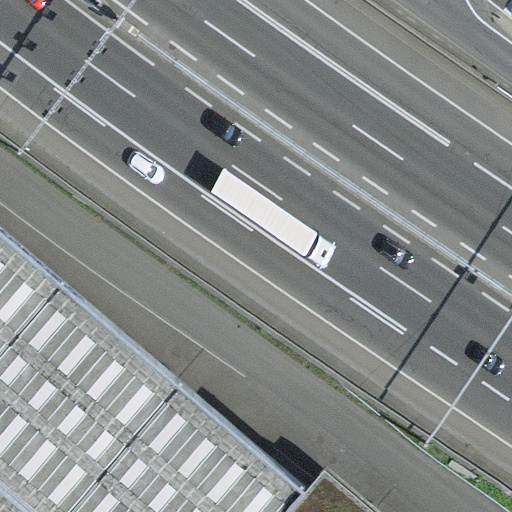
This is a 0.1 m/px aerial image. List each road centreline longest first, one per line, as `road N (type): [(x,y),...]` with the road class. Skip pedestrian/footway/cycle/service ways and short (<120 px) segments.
road 1 (motorway): [(1,0),(511,362)]
road 2 (unclassified): [(460,511),(0,156)]
road 3 (motorway): [(433,183),(166,0)]
road 4 (motorway): [(433,183),(245,0)]
